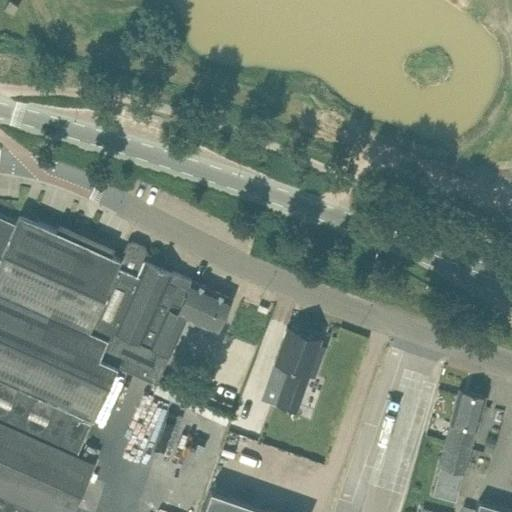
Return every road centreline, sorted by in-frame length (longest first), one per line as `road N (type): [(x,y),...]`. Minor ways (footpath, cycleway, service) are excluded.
road 1 (unclassified): [(0,161),(36,168),(292,285),(511,364)]
road 2 (secondary): [(511,286),(113,139),(0,110)]
